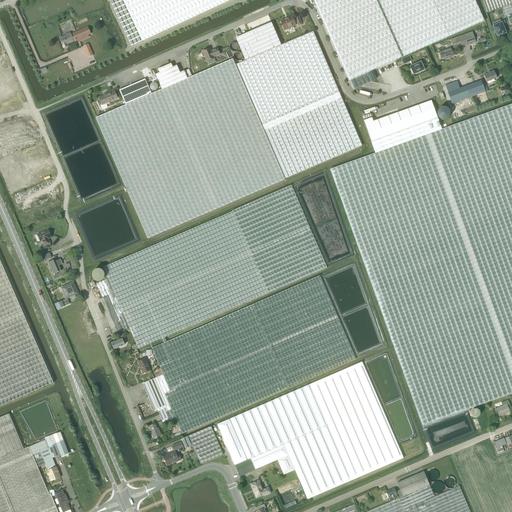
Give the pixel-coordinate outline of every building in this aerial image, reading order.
[(109,0),(131,46),(142,41),(131,17),(122,0),(109,0)] [(122,0),(131,17),(142,41),(145,40),(230,0),(122,0)] [(370,72),(484,21),(474,0),(312,0),(348,81),(350,80),(354,89),(374,80),(370,72)] [(511,0),(482,0),(487,13),(501,8),(504,16),(507,16),(510,24),(511,23),(511,0)] [(295,18),(293,19),(292,16),(280,21),(284,30),(284,29),(285,31),(289,29),(289,28),(296,25),(294,22),(296,21),(298,24),(301,23),(298,16),(295,18)] [(505,22),(504,20),(500,21),(501,23),(493,26),(495,31),(494,31),(495,34),(496,34),(497,35),(501,33),(502,34),(505,33),(504,29),(506,28),(504,23),(505,22)] [(271,22),(235,38),(245,60),(236,64),(271,145),(285,179),(362,146),(313,31),(281,45),(280,44),(279,40),(271,22)] [(88,27),(76,32),(71,34),(70,33),(66,34),(67,35),(59,38),(63,48),(68,46),(67,44),(79,39),(79,40),(89,36),(88,35),(91,33),(88,27)] [(453,49),(475,41),(472,32),(450,39),(453,49)] [(220,54),(217,48),(211,51),(210,48),(202,51),(203,52),(201,53),(203,57),(204,56),(206,61),(214,58),(213,57),(220,54)] [(448,56),(449,57),(453,55),(451,48),(438,52),(441,58),(448,56)] [(155,74),(162,89),(151,94),(145,79),(119,90),(125,105),(95,118),(147,238),(218,208),(285,179),(232,59),(192,76),(189,69),(180,73),(177,65),(172,67),(171,63),(158,69),(159,73),(155,74)] [(410,67),(413,74),(419,71),(420,72),(424,71),(423,70),(424,69),(423,66),(422,67),(420,62),(410,67)] [(493,71),(483,75),(486,82),(496,78),(493,71)] [(451,104),(487,91),(485,83),(482,84),(481,81),(459,88),(457,81),(445,86),(451,104)] [(117,98),(114,91),(99,98),(102,104),(101,105),(100,106),(102,109),(103,109),(107,107),(107,106),(106,103),(117,98)] [(363,121),(374,152),(441,129),(431,101),(373,122),(372,118),(363,121)] [(374,152),(330,169),(364,263),(422,426),(511,393),(511,103),(441,129),(374,152)] [(113,335),(129,328),(138,349),(162,339),(165,337),(267,293),(268,293),(327,268),(291,185),(232,211),(103,267),(108,279),(96,284),(102,298),(98,300),(113,335)] [(51,237),(48,230),(37,234),(40,242),(42,241),(44,246),(50,243),(49,240),(48,241),(47,239),(51,237)] [(53,274),(61,271),(59,266),(62,264),(60,259),(54,262),(53,260),(48,263),(53,274)] [(0,405),(53,382),(0,260),(0,405)] [(355,359),(319,275),(166,342),(165,337),(162,339),(163,343),(151,348),(160,368),(157,369),(159,372),(154,374),(156,378),(154,378),(142,384),(149,398),(154,411),(157,410),(159,414),(160,414),(163,423),(175,418),(182,434),(355,359)] [(73,282),(61,288),(66,299),(78,294),(73,282)] [(62,301),(54,304),(57,309),(64,306),(62,301)] [(114,349),(124,345),(123,343),(126,342),(123,334),(117,336),(119,340),(111,343),(114,349)] [(145,358),(138,362),(143,374),(150,370),(145,358)] [(284,475),(295,470),(307,499),(363,475),(403,458),(362,362),(217,424),(234,465),(250,458),(255,470),(277,460),(284,475)] [(511,408),(507,400),(501,403),(502,406),(496,409),(499,416),(509,412),(509,410),(511,409),(511,408)] [(9,414),(0,417),(0,511),(57,511),(50,494),(49,494),(38,467),(45,465),(47,471),(56,468),(52,458),(60,455),(61,456),(68,453),(60,432),(57,433),(43,438),(44,440),(24,449),(9,414)] [(156,423),(149,426),(154,438),(161,435),(156,423)] [(185,449),(193,445),(201,464),(223,454),(211,426),(181,439),(185,449)] [(496,448),(498,454),(504,451),(501,446),(506,444),(503,438),(493,442),(496,448)] [(181,442),(172,446),(174,451),(183,447),(181,442)] [(167,454),(163,456),(167,464),(176,461),(176,462),(181,460),(179,455),(177,456),(175,451),(174,451),(167,454)] [(234,465),(239,476),(255,470),(250,458),(234,465)] [(47,471),(46,471),(48,475),(46,475),(47,478),(49,477),(51,481),(60,477),(56,467),(56,468),(47,471)] [(400,489),(396,491),(399,497),(429,485),(423,471),(397,482),(400,489)] [(270,493),(268,488),(262,490),(259,481),(252,484),(255,492),(254,493),(256,497),(264,494),(264,495),(270,493)] [(469,511),(459,486),(434,497),(429,485),(399,497),(399,498),(365,511),(469,511)] [(390,501),(398,498),(394,488),(386,492),(390,501)] [(68,503),(69,503),(65,494),(63,490),(54,493),(56,498),(57,498),(62,511),(64,511),(71,510),(68,503)]
